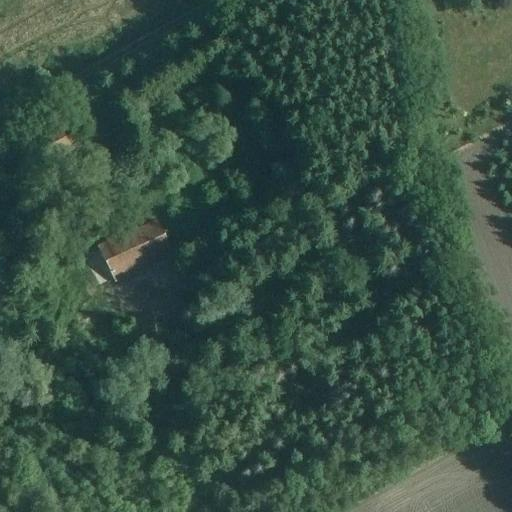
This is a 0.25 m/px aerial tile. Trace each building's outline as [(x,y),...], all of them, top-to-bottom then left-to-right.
[(42,144),(47,159),(65,149),(73,166),(87,158),(72,129),(42,144)] [(203,209),(211,223),(219,219),(210,205),(203,209)] [(143,265),(170,253),(156,222),(130,235),(129,234),(96,248),(114,283),(144,268),(143,265)] [(189,336),(200,329),(194,320),(183,326),(189,336)] [(127,387),(144,372),(133,361),(117,376),(127,387)]
